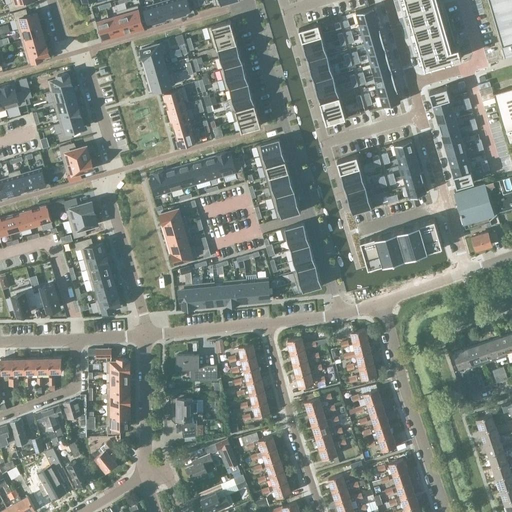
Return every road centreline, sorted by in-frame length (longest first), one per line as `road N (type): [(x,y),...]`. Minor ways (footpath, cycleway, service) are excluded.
road 1 (residential): [(145,336),(107,189),(114,160),(85,61),(66,44),(52,0)]
road 2 (residential): [(341,313),(250,0)]
road 3 (residential): [(445,511),(379,302)]
road 4 (residential): [(319,511),(265,323)]
road 5 (residential): [(144,475),(145,336)]
road 6 (residential): [(0,414),(73,388),(77,340)]
road 7 (residential): [(145,336),(265,323)]
